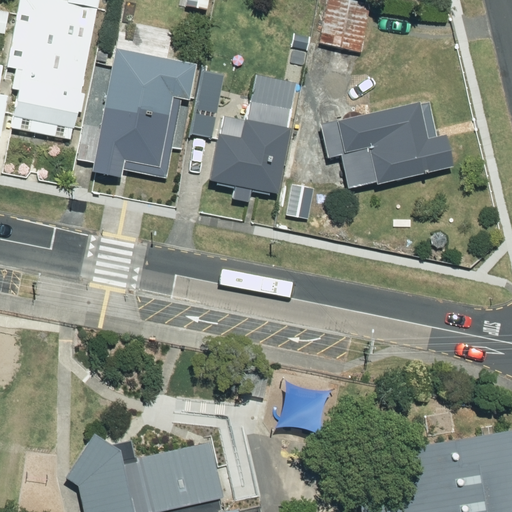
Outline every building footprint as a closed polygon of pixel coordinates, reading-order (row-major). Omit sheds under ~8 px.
[(46,0),(33,0),(11,122),(72,133),(98,0),(66,0),(66,4),(46,0)] [(184,0),(183,11),(204,14),(206,0),(184,0)] [(317,47),(361,54),(369,8),(325,0),(317,47)] [(416,0),(387,0),(387,5),(416,9),(416,0)] [(291,32),(289,45),(300,47),(302,34),(291,32)] [(203,70),(228,75),(232,60),(221,57),(224,42),(209,39),(203,70)] [(171,101),(187,104),(194,70),(113,55),(90,177),(119,183),(123,164),(158,171),(171,101)] [(200,75),(189,139),(212,143),(224,80),(200,75)] [(0,141),(8,98),(0,96),(0,141)] [(207,185),(234,190),(232,203),(248,206),(251,194),(276,198),(292,114),(249,106),(245,125),(221,120),(218,139),(216,139),(207,185)] [(418,108),(335,127),(343,159),(366,154),(375,190),(452,171),(444,139),(427,144),(418,108)] [(511,511),(511,419),(351,448),(360,511),(511,511)] [(236,511),(235,508),(222,511),(207,443),(119,461),(116,449),(91,433),(62,476),(76,485),(82,511),(236,511)]
